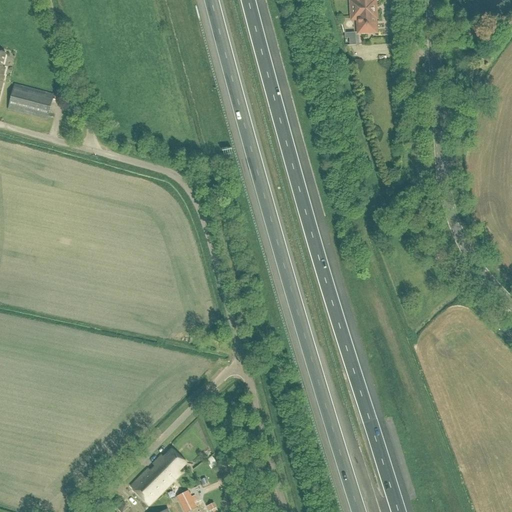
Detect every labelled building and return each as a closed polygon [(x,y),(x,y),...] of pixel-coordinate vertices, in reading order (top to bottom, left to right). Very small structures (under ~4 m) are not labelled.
[(359,32),(375,31),(373,0),(357,0),(358,2),(352,2),(353,18),(359,18),(359,24),(358,24),(359,32)] [(55,94),(15,84),(9,110),(48,121),(55,94)] [(165,484),(168,487),(181,474),(179,471),(186,464),(172,450),(165,457),(163,455),(148,469),(151,472),(150,472),(164,485),(165,484)] [(150,505),(168,487),(165,484),(164,485),(150,472),(151,472),(148,469),(131,487),(150,505)] [(195,495),(192,497),(189,490),(177,497),(184,511),(190,511),(198,508),(194,501),(197,500),(195,495)] [(214,503),(207,507),(209,511),(212,510),(212,511),(216,511),(218,511),(216,508),(217,507),(214,503)]
